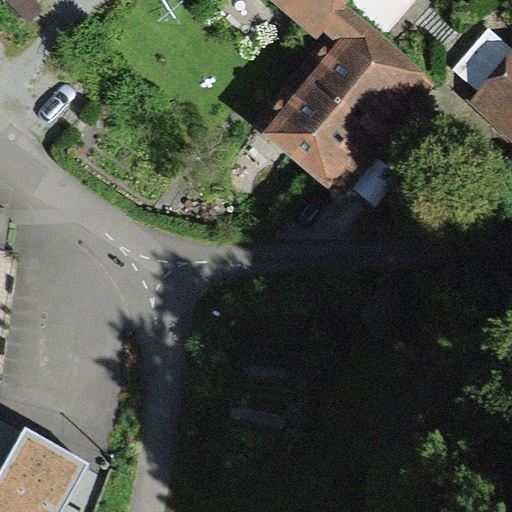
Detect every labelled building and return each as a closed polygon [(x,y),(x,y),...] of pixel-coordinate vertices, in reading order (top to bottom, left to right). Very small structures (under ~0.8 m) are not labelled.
[(333,194),(435,77),(344,0),(323,26),(340,40),(261,133),(333,194)] [(344,0),(276,0),(316,34),(323,26),(344,0)] [(511,61),(472,106),(511,141),(511,61)] [(0,334),(10,258),(0,256),(0,232),(3,213),(0,212),(0,334)] [(28,428),(0,475),(0,511),(59,511),(88,463),(28,428)]
